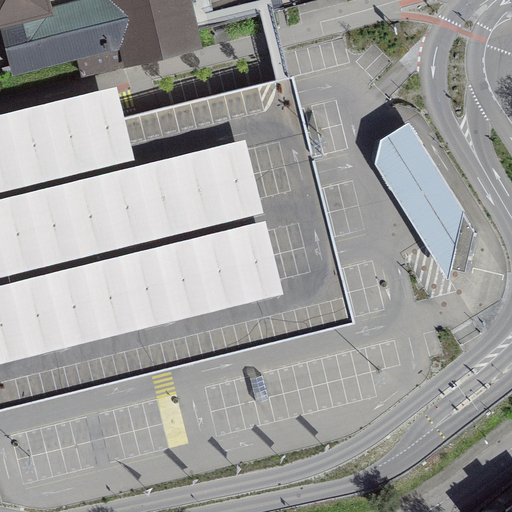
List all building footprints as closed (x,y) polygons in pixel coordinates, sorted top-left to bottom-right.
[(77,54),(81,71),(200,41),(197,29),(189,0),(0,0),(0,21),(12,70),(77,54)] [(306,0),(189,0),(197,29),(265,11),(278,8),(306,0)] [(0,141),(0,406),(179,362),(355,316),(339,253),(319,173),(313,150),(299,93),(293,71),(280,74),(117,114),(0,141)] [(449,274),(451,267),(463,211),(465,204),(408,116),(380,134),(375,158),(449,274)] [(474,228),(463,211),(451,267),(465,270),(474,228)]
